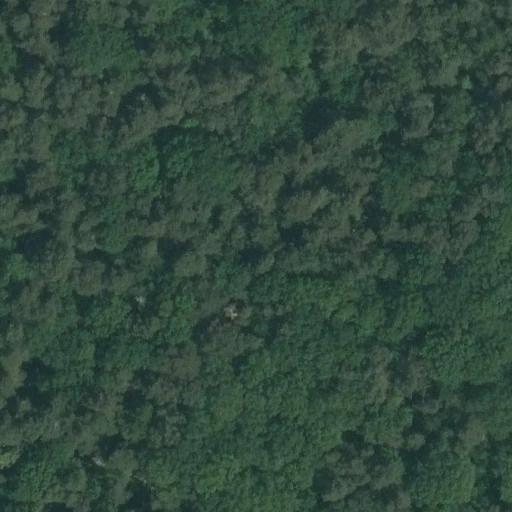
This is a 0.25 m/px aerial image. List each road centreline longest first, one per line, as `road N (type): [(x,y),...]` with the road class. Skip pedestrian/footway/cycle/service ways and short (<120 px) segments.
road 1 (track): [(0,470),(43,492),(255,442),(358,409),(441,352),(511,329)]
road 2 (track): [(166,210),(0,182)]
